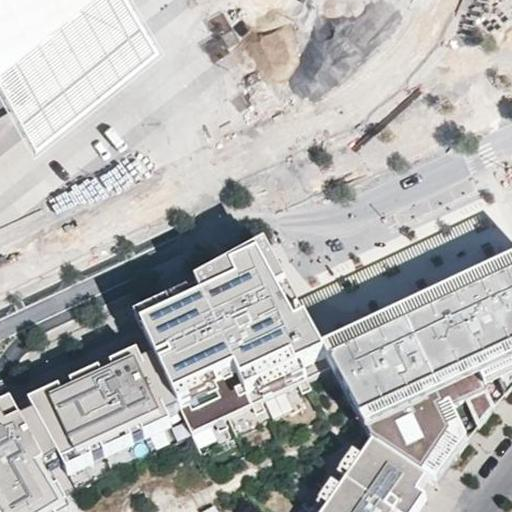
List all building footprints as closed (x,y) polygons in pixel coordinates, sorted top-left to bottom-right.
[(0,0),(0,119),(25,166),(149,68),(109,0),(0,0)] [(137,319),(141,328),(220,291),(254,276),(275,266),(270,257),(241,270),(215,282),(184,297),(137,319)] [(220,291),(141,328),(152,352),(182,415),(192,438),(332,372),(325,359),(275,266),(254,276),(220,291)] [(511,271),(325,359),(332,372),(373,446),(378,450),(427,482),(436,469),(445,475),(469,444),(461,428),(449,434),(440,415),(466,403),(479,431),(496,410),(484,386),(497,380),(506,399),(511,392),(511,271)] [(125,364),(29,409),(69,478),(95,466),(91,457),(169,421),(182,415),(152,352),(125,364)] [(55,487),(69,478),(29,409),(125,364),(121,355),(9,407),(55,487)] [(497,380),(484,386),(496,410),(506,399),(497,380)] [(461,428),(469,444),(479,431),(466,403),(440,415),(449,434),(461,428)] [(69,511),(55,487),(9,407),(0,411),(0,511),(69,511)] [(91,457),(95,466),(173,430),(169,421),(91,457)] [(306,511),(328,511),(378,450),(373,446),(356,467),(348,460),(306,511)] [(420,511),(427,502),(418,496),(427,482),(378,450),(328,511),(420,511)] [(436,488),(427,482),(418,496),(427,502),(436,488)]
